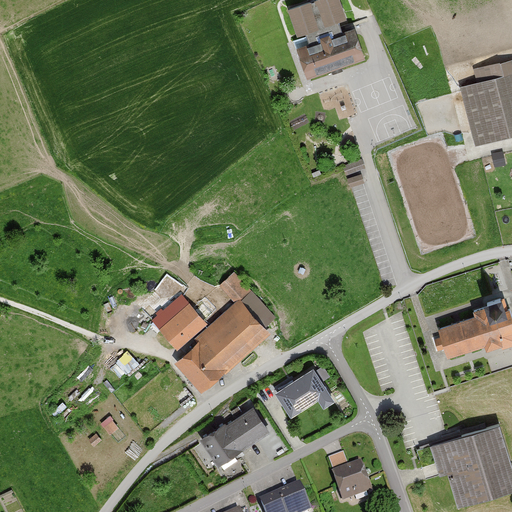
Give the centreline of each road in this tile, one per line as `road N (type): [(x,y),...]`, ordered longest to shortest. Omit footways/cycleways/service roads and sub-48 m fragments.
road 1 (residential): [(324,336),(206,406),(160,444),(105,511)]
road 2 (track): [(206,406),(167,354),(113,344),(0,298)]
road 3 (residential): [(511,251),(435,273),(324,336)]
road 4 (residential): [(187,511),(370,418)]
road 5 (track): [(171,360),(226,310),(213,291),(173,267)]
